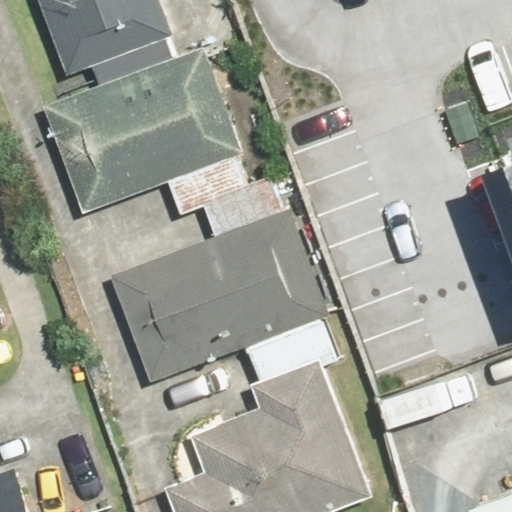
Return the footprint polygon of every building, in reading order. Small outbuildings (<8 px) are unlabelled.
[(160,0),(37,0),(66,73),(173,32),(160,0)] [(202,46),(43,105),(82,212),(241,153),(202,46)] [(288,207),(110,272),(151,381),(329,316),(288,207)] [(164,486),(173,511),(325,511),(369,495),(316,359),(247,385),(256,408),(189,434),(203,471),(164,486)] [(472,372),(378,405),(394,450),(488,417),(472,372)] [(0,511),(26,511),(11,468),(0,471),(0,511)] [(511,511),(511,501),(480,511),(511,511)]
